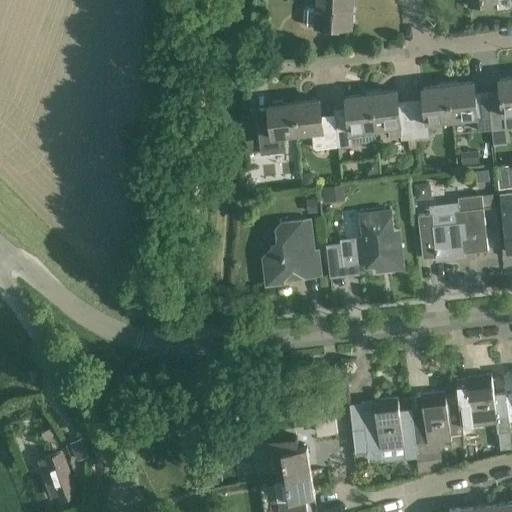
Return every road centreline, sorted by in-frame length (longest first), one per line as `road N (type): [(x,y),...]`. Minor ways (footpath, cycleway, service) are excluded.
road 1 (tertiary): [(1,252),(80,314),(166,346),(511,314)]
road 2 (unclassified): [(142,511),(1,252)]
road 3 (residential): [(295,64),(419,47)]
